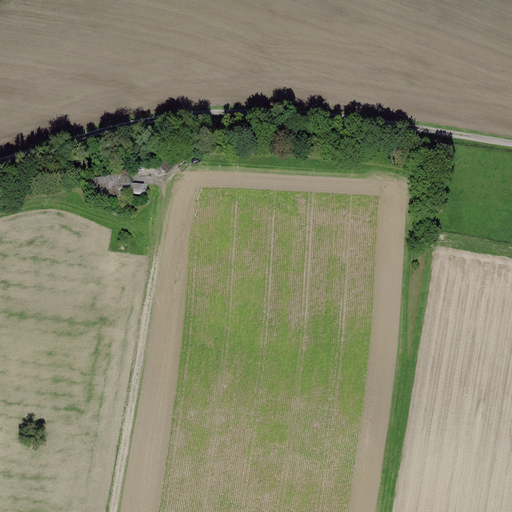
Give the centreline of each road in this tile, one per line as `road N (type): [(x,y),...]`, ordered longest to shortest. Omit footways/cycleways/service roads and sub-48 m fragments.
road 1 (track): [(511,143),(360,119),(194,113),(0,160)]
road 2 (track): [(113,511),(169,174)]
road 3 (track): [(66,140),(166,157),(179,166),(169,174)]
